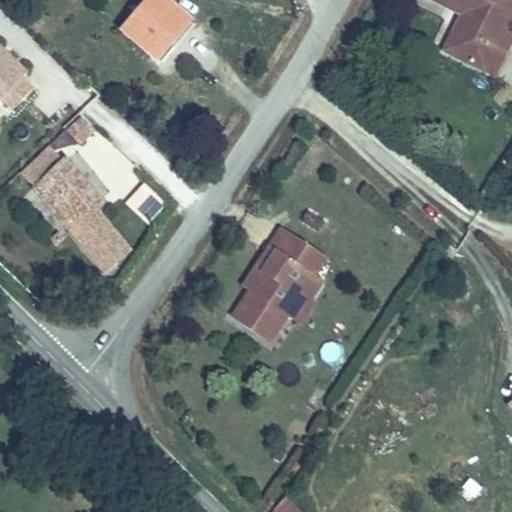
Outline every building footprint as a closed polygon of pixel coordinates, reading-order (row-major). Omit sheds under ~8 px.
[(159,59),(196,17),(176,0),(144,0),(121,26),(159,59)] [(485,75),(505,32),(511,17),(511,0),(433,0),(433,1),(467,18),(451,57),(485,75)] [(511,44),(511,35),(505,32),(485,75),(494,80),(511,44)] [(30,70),(0,40),(0,99),(1,98),(25,75),(30,70)] [(213,44),(203,53),(225,78),(235,69),(213,44)] [(36,86),(25,75),(1,98),(12,110),(36,86)] [(97,129),(82,114),(66,130),(81,145),(97,129)] [(32,183),(68,227),(97,203),(104,197),(68,154),(32,183)] [(97,203),(68,227),(106,272),(135,248),(97,203)] [(322,237),(305,223),(300,230),(317,243),(322,237)] [(246,298),(286,245),(279,240),(241,293),(246,298)] [(321,271),(286,245),(246,298),(227,323),(263,350),(280,326),(306,291),(321,271)] [(314,297),(306,291),(280,326),(293,336),(305,320),(300,314),(314,297)] [(321,354),(333,365),(345,351),(333,340),(321,354)] [(272,511),(303,511),(287,496),(272,511)]
